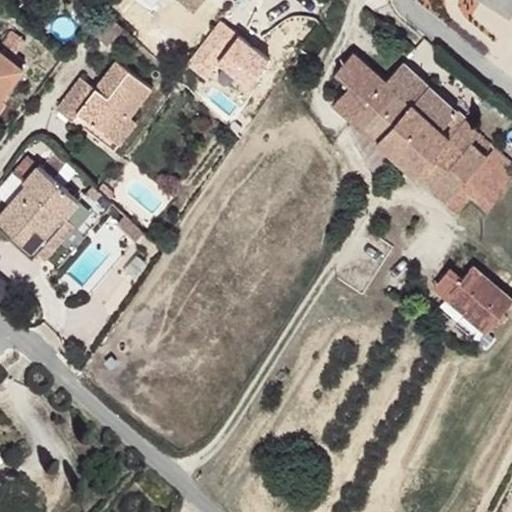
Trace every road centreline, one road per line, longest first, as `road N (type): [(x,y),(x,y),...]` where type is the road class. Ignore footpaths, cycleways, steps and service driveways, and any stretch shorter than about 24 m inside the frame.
road 1 (unclassified): [(210,511),(40,352),(0,334)]
road 2 (unclassified): [(0,167),(93,39)]
